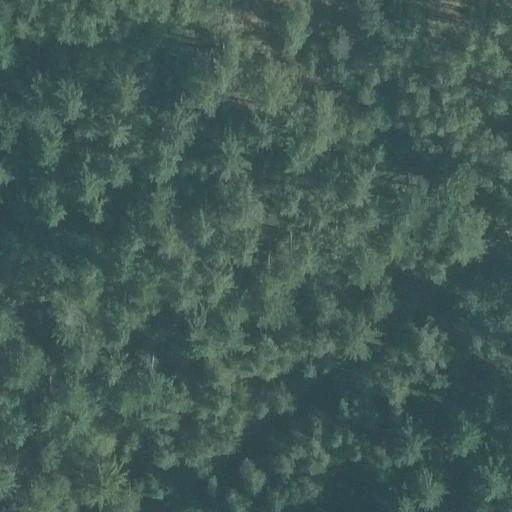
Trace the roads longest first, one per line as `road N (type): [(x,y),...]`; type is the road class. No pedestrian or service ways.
road 1 (track): [(159,511),(292,393),(511,230)]
road 2 (track): [(511,386),(414,511)]
